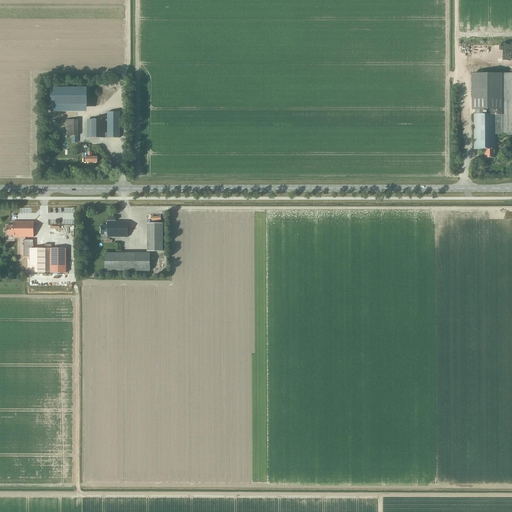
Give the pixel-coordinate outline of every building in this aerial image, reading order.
[(495,150),(495,134),(502,134),(502,135),(511,134),(511,74),(502,74),(472,74),(472,110),(475,110),(475,114),(474,114),(474,149),(484,149),(484,158),(494,158),(494,150),(495,150)] [(87,106),(87,88),(51,88),(51,106),(87,106)] [(87,138),(105,138),(120,138),(120,112),(107,112),(107,120),(97,120),(97,117),(89,117),(89,120),(87,120),(87,138)] [(78,119),(65,119),(65,136),(72,136),(72,143),(78,143),(78,119)] [(83,163),(97,163),(97,157),(91,157),(91,153),(88,153),(88,157),(83,157),(83,163)] [(48,220),(47,239),(57,239),(57,220),(48,220)] [(33,237),(33,222),(12,222),(12,226),(6,226),(6,235),(12,235),(12,237),(33,237)] [(127,237),(127,222),(107,222),(107,226),(100,226),(100,235),(107,235),(107,237),(127,237)] [(162,251),(162,223),(147,223),(147,251),(162,251)] [(45,248),(29,248),(29,273),(45,273),(45,248)] [(66,273),(66,248),(45,248),(45,273),(66,273)] [(149,253),(135,253),(104,253),(104,271),(149,271),(149,253)]
